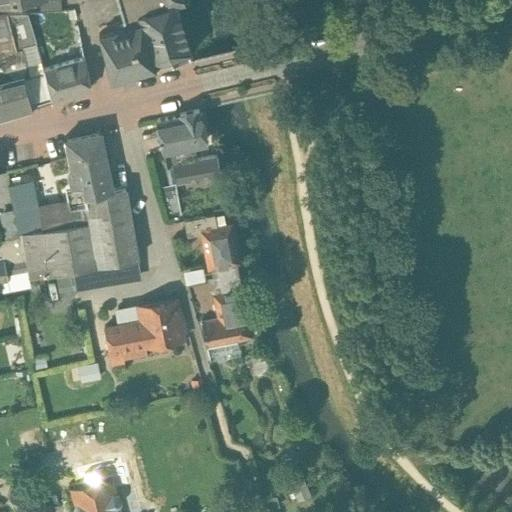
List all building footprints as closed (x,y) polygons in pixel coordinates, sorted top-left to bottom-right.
[(60,0),(39,0),(40,9),(61,8),(60,0)] [(117,0),(125,25),(99,33),(111,79),(192,55),(176,5),(185,3),(183,0),(117,0)] [(6,11),(0,11),(0,51),(16,47),(7,12),(6,11)] [(0,51),(0,114),(17,109),(17,110),(19,110),(19,109),(30,106),(32,106),(32,105),(51,99),(43,68),(40,55),(27,12),(7,12),(16,47),(0,51)] [(84,56),(43,68),(51,99),(90,88),(84,56)] [(179,113),(156,118),(169,178),(175,176),(176,180),(220,172),(217,154),(177,161),(174,147),(196,142),(196,146),(201,145),(200,141),(206,140),(199,108),(179,112),(179,113)] [(98,129),(67,136),(66,136),(64,136),(64,139),(65,138),(71,167),(68,168),(72,186),(83,183),(85,193),(112,187),(100,131),(101,131),(101,129),(98,129)] [(43,228),(39,208),(32,176),(8,181),(14,206),(20,232),(43,228)] [(180,210),(177,182),(168,183),(171,211),(180,210)] [(112,187),(85,193),(86,200),(97,263),(136,256),(138,256),(125,185),(112,187)] [(29,275),(72,267),(97,263),(86,200),(39,208),(43,228),(20,232),(21,235),(25,254),(28,274),(29,275)] [(214,213),(183,219),(187,235),(202,232),(201,229),(217,225),(214,213)] [(217,225),(201,229),(202,232),(208,266),(210,265),(213,279),(238,274),(236,261),(238,260),(231,222),(217,225)] [(0,286),(1,287),(0,280),(0,279),(7,278),(3,258),(25,254),(21,235),(0,239),(0,286)] [(25,254),(3,258),(7,278),(28,274),(25,254)] [(136,256),(97,263),(101,281),(139,275),(136,256)] [(97,263),(72,267),(76,286),(101,281),(97,263)] [(185,278),(205,277),(204,265),(184,265),(185,278)] [(238,274),(213,279),(216,292),(241,287),(238,274)] [(241,287),(216,292),(216,293),(214,293),(219,316),(202,320),(201,318),(200,318),(205,345),(207,344),(206,342),(226,338),(227,339),(253,334),(244,286),(241,287)] [(176,295),(137,303),(140,318),(104,325),(112,363),(123,361),(121,349),(184,336),(176,295)] [(108,479),(73,488),(77,503),(75,505),(74,508),(74,510),(75,511),(116,511),(115,506),(117,505),(119,503),(120,500),(120,498),(119,496),(117,494),(114,493),(112,494),(108,479)]
